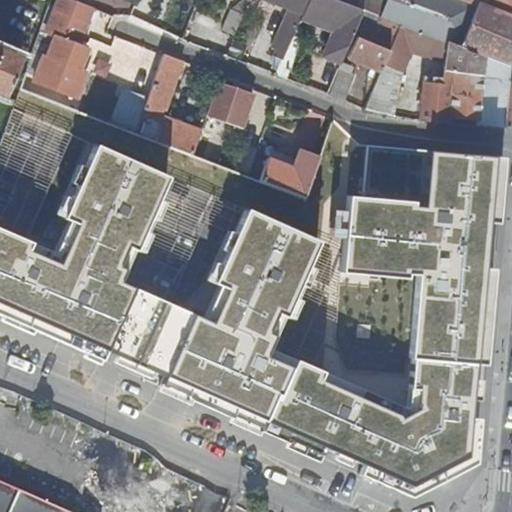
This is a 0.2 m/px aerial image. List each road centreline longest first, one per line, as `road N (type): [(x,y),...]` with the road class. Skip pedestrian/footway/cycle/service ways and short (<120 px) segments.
road 1 (unknown): [(158,438),(229,275),(233,257),(225,241),(97,180),(54,173),(33,191),(7,265)]
road 2 (residential): [(0,369),(327,511)]
